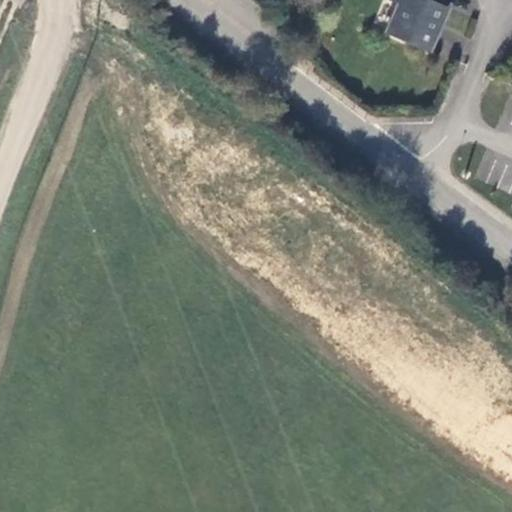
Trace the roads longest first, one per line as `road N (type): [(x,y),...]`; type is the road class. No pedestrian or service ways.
road 1 (unclassified): [(511,246),(185,0)]
road 2 (track): [(0,215),(66,0)]
